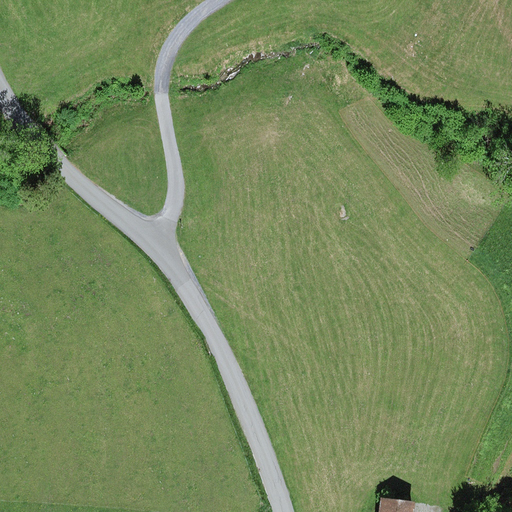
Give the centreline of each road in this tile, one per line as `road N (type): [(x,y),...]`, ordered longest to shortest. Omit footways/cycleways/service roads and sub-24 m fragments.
road 1 (unclassified): [(55,155),(159,238),(210,315),(248,395),(282,511)]
road 2 (track): [(159,238),(174,203),(170,64),(188,22),(225,0)]
